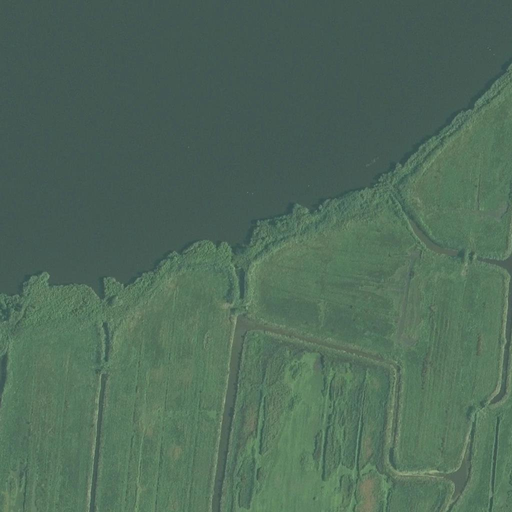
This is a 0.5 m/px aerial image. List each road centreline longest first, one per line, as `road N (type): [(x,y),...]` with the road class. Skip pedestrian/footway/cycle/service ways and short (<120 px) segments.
road 1 (track): [(2,511),(14,364),(121,370),(229,307),(263,314),(467,271),(511,114)]
road 2 (track): [(263,314),(301,317),(416,357),(460,395),(467,271)]
road 3 (track): [(460,395),(487,416),(496,511)]
